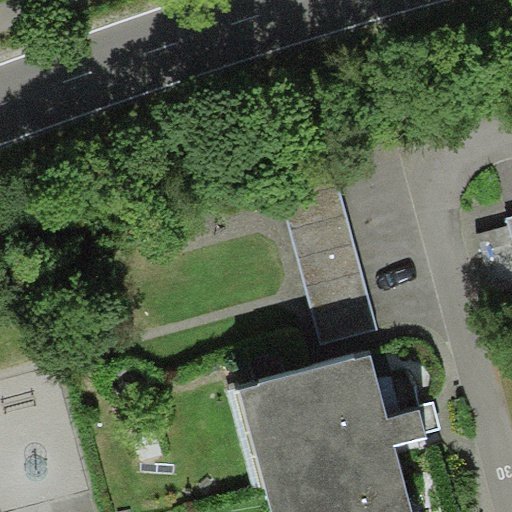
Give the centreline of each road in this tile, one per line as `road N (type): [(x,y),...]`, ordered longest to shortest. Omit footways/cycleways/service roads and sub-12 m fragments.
road 1 (residential): [(511,147),(465,164),(440,222),(440,273),(504,511)]
road 2 (primary): [(0,106),(313,0)]
